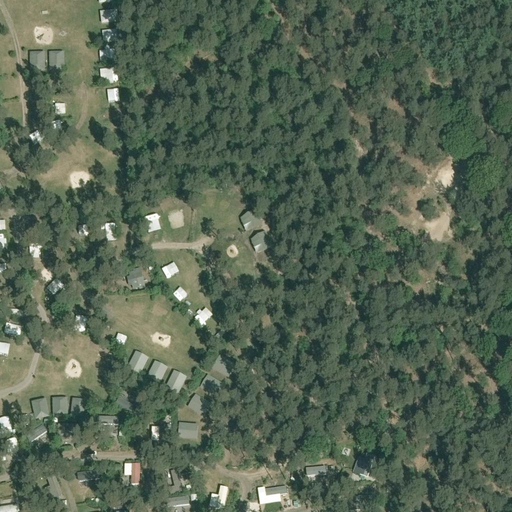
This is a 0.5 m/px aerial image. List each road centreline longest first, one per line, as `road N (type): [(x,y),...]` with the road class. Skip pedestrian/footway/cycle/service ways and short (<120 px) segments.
road 1 (track): [(225,474),(337,456),(377,436),(412,387),(460,121),(437,11),(424,0)]
road 2 (track): [(161,248),(205,248),(226,277),(246,359),(232,415),(196,460)]
road 3 (track): [(454,511),(416,365)]
